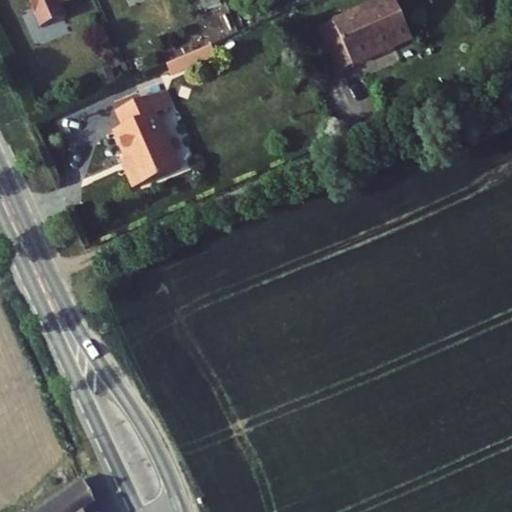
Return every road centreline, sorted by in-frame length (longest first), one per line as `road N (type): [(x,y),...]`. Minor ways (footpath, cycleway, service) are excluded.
road 1 (primary): [(183,511),(147,425),(75,324),(0,159)]
road 2 (primary): [(0,209),(141,511)]
